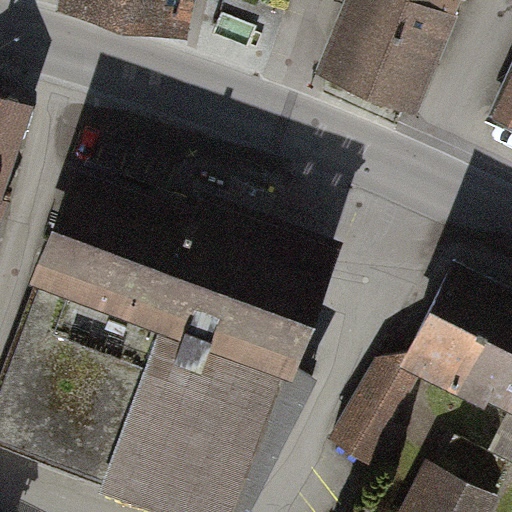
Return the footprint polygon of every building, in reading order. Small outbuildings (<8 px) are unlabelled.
[(118,0),(117,6),(181,20),(185,0),(118,0)] [(452,0),(359,0),(330,72),(410,104),(452,0)] [(511,63),(490,113),(511,123),(511,63)] [(0,186),(26,113),(0,104),(0,186)] [(194,211),(82,168),(0,381),(0,439),(190,511),(230,511),(322,272),(286,259),(295,233),(200,196),(194,211)] [(369,458),(424,359),(511,403),(511,424),(506,435),(511,438),(511,289),(455,260),(409,349),(379,355),(334,435),(369,458)] [(477,511),(487,494),(416,457),(387,511),(477,511)]
